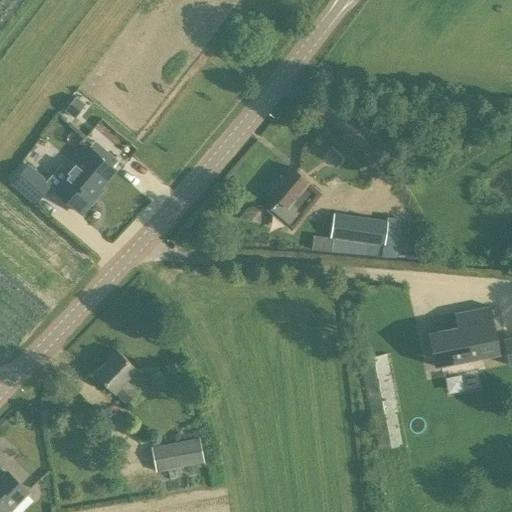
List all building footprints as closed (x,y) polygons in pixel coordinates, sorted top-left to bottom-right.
[(64,106),(72,112),(82,99),(74,93),(64,106)] [(99,188),(114,170),(86,146),(64,171),(68,175),(55,190),(81,213),(101,190),(99,188)] [(23,160),(8,178),(12,182),(10,184),(35,205),(51,183),(27,163),(23,160)] [(291,230),(322,193),(290,167),(279,180),(275,177),(268,185),(271,190),(269,192),(275,197),(265,208),(291,230)] [(328,247),(317,245),(316,249),(395,257),(400,222),(333,212),(328,247)] [(455,325),(426,331),(433,366),(498,353),(498,351),(497,346),(489,305),(453,313),(455,325)] [(503,345),(504,350),(507,365),(511,363),(511,336),(502,339),(503,345)] [(126,403),(138,392),(126,381),(137,370),(116,350),(93,374),(114,393),(115,392),(126,403)] [(446,393),(480,388),(478,372),(444,376),(446,393)] [(407,443),(396,384),(362,391),(373,450),(407,443)] [(170,478),(181,475),(180,468),(204,463),(199,437),(150,446),(155,472),(168,470),(170,478)] [(0,511),(8,511),(28,492),(7,472),(0,479),(0,511)]
